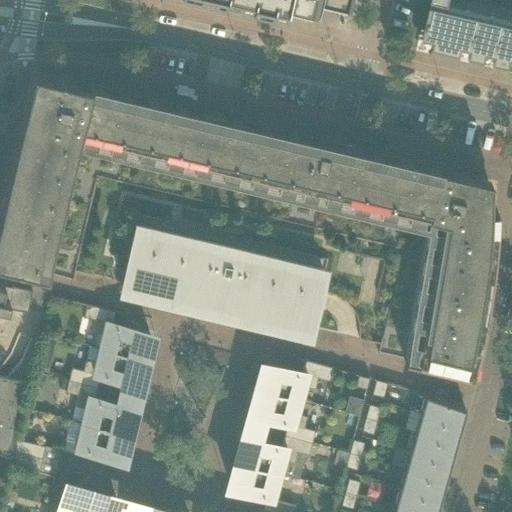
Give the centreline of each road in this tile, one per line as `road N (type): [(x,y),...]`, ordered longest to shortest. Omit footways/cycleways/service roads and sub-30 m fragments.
road 1 (residential): [(483,399),(173,318)]
road 2 (tertiary): [(361,83),(100,29)]
road 3 (residential): [(131,481),(173,318)]
road 4 (tertiary): [(511,119),(361,83)]
road 5 (residential): [(483,399),(511,269)]
